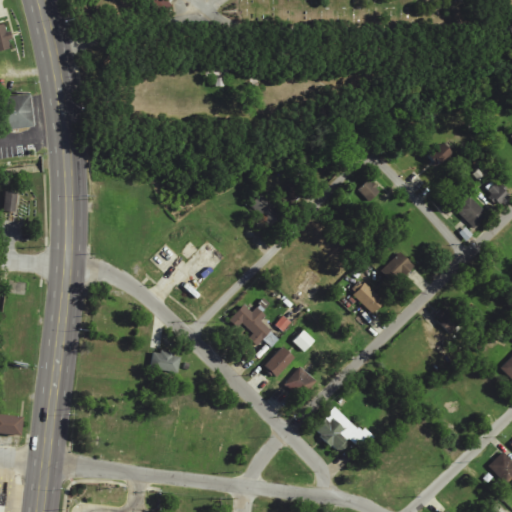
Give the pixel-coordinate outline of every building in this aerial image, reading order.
[(0,51),(11,50),(7,25),(0,25),(0,51)] [(6,129),(33,127),(30,94),(4,96),(6,129)] [(452,152),(442,142),(429,155),(439,165),(452,152)] [(381,191),(369,179),(357,191),(370,203),(381,191)] [(489,191),(500,206),(511,197),(500,182),(489,191)] [(15,213),(18,193),(3,191),(1,211),(15,213)] [(271,226),(282,214),(260,194),(249,206),(271,226)] [(474,229),(488,214),(469,196),(456,211),(474,229)] [(397,285),(415,266),(400,252),(382,271),(397,285)] [(373,314),(384,302),(360,280),(349,292),(373,314)] [(256,347),(263,340),(270,348),(278,340),(260,321),(266,316),(258,307),(252,313),(244,305),(231,318),(247,336),(246,337),(256,347)] [(435,318),(449,333),(462,322),(448,306),(435,318)] [(303,353),(315,342),(304,330),(292,342),(303,353)] [(276,378),(294,358),(282,347),(264,366),(276,378)] [(180,355),(153,352),(151,370),(179,373),(180,355)] [(511,357),(500,368),(511,381),(511,357)] [(301,400),(317,382),(300,367),(284,385),(301,400)] [(372,441),(336,407),(314,430),(339,454),(350,442),(362,452),(372,441)] [(22,416),(0,414),(0,433),(21,435),(22,416)] [(505,484),(511,477),(511,461),(504,452),(488,466),(505,484)]
